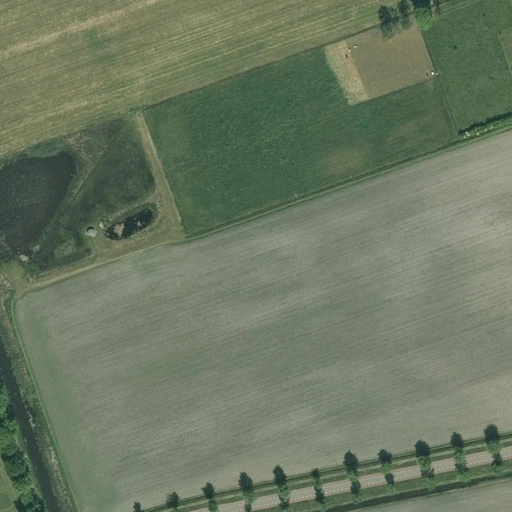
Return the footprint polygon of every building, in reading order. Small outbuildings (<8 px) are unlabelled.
[(427,39),(488,23),(485,12),(439,25),(439,27),(425,31),(427,39)] [(388,44),(390,51),(405,47),(403,39),(388,44)] [(337,60),(341,70),(350,66),(346,56),(337,60)] [(511,72),(409,105),(423,151),(430,148),(427,138),(511,111),(511,103),(511,102),(511,72)] [(365,109),(390,101),(381,77),(357,85),(365,109)]
